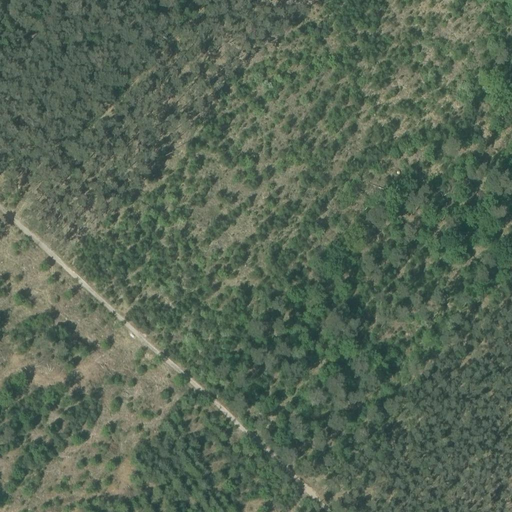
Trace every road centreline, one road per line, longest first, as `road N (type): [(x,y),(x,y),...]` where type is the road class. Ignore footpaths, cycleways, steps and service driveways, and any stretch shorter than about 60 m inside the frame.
road 1 (track): [(190,392),(0,211)]
road 2 (track): [(190,392),(156,424),(132,432),(53,511)]
road 3 (track): [(317,511),(190,392)]
